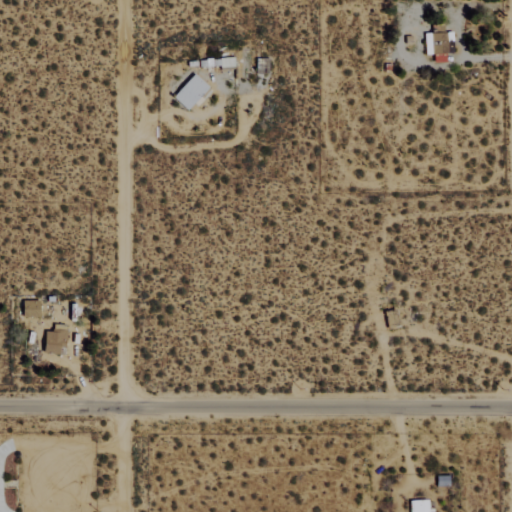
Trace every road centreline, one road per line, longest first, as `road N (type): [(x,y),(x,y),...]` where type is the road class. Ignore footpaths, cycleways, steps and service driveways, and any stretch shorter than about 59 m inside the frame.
road 1 (residential): [(511,407),(0,407)]
road 2 (residential): [(122,407),(114,0)]
